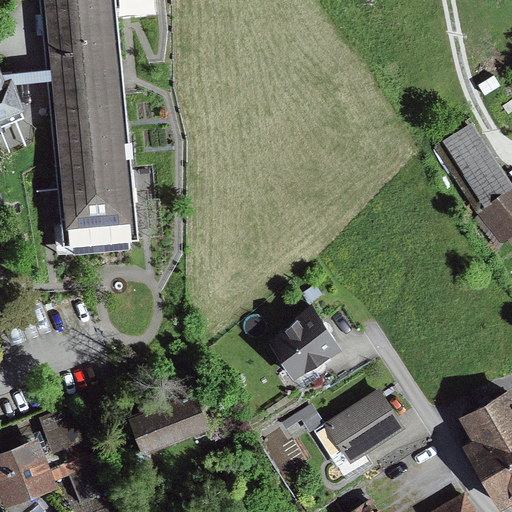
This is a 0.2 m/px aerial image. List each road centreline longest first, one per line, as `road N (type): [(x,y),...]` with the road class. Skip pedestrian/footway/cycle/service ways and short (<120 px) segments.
road 1 (residential): [(494,511),(461,477),(374,334)]
road 2 (track): [(511,151),(482,119),(447,0)]
